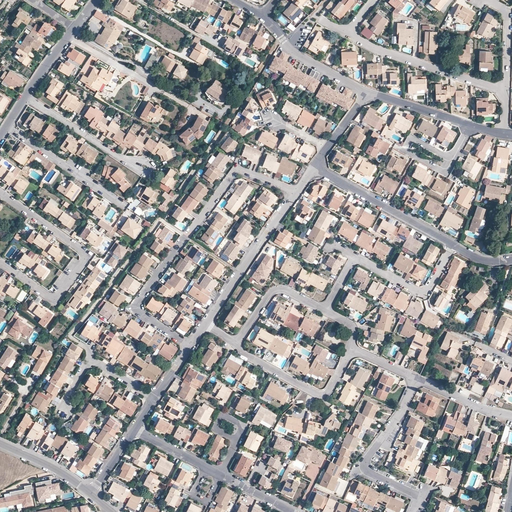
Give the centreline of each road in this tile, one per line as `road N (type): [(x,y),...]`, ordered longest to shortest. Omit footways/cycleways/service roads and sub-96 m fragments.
road 1 (residential): [(295,192),(232,174),(138,303),(139,313),(190,346)]
road 2 (residential): [(0,261),(54,301),(88,255),(0,193)]
road 3 (residential): [(416,379),(364,464),(414,494),(410,511)]
road 4 (residential): [(505,91),(374,48),(348,30)]
road 5 (residential): [(205,324),(295,192)]
road 6 (residential): [(314,166),(453,244)]
road 7 (residential): [(237,345),(317,395),(328,390),(348,348)]
road 8 (residential): [(123,205),(8,125)]
road 9 (residential): [(140,170),(26,98)]
road 10 (residential): [(263,15),(288,46),(369,92)]
road 11 (residential): [(354,256),(420,291),(453,244)]
road 12 (residential): [(155,398),(94,361),(61,407)]
road 13 (residential): [(324,312),(273,289),(237,345)]
